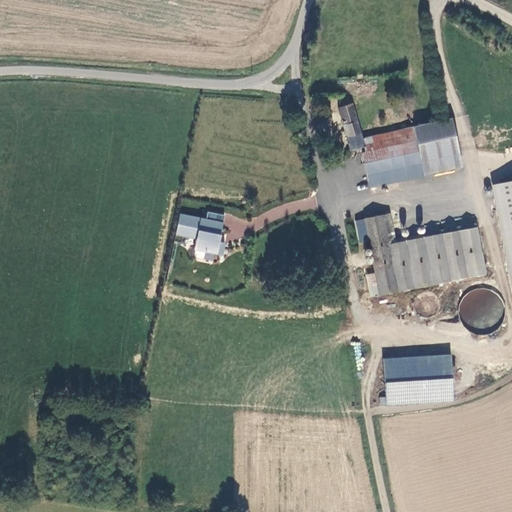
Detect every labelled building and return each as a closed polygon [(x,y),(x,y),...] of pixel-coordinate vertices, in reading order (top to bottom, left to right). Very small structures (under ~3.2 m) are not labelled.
[(364,148),(361,140),(351,102),(347,103),(346,97),(338,99),(340,106),(338,106),(350,152),(364,148)] [(454,116),(361,140),(364,148),(361,149),(372,190),(468,165),(454,116)] [(511,180),(488,185),(511,301),(511,180)] [(206,220),(179,214),(175,235),(196,239),(194,250),(222,256),(225,243),(216,242),(218,236),(220,236),(224,216),(207,212),(206,220)] [(390,214),(365,219),(380,295),(486,275),(477,228),(395,243),(390,214)] [(384,383),(452,379),(450,355),(382,360),(384,383)] [(453,400),(452,379),(384,383),(385,397),(385,405),(453,400)]
